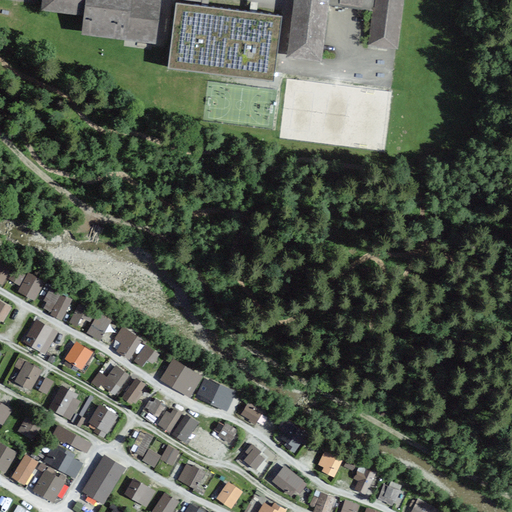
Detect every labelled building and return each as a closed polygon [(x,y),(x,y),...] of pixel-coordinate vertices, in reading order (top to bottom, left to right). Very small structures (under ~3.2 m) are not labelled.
[(126,39),(154,43),(155,37),(157,20),(159,0),(42,0),(42,4),(41,11),(82,16),(80,34),(124,39),(126,39)] [(397,47),(402,0),(294,0),(287,57),(323,62),(329,5),(374,10),(370,44),(397,47)] [(276,13),(175,1),(170,39),(167,66),(209,71),(268,78),(276,13)] [(0,281),(9,267),(0,262),(0,281)] [(12,270),(7,280),(16,285),(22,276),(12,270)] [(20,283),(37,292),(41,284),(24,275),(20,283)] [(49,290),(40,307),(48,311),(57,294),(49,290)] [(50,314),(61,319),(68,304),(57,299),(50,314)] [(0,322),(9,307),(0,301),(0,322)] [(90,311),(77,304),(68,321),(75,325),(79,317),(86,320),(90,311)] [(108,319),(96,312),(85,331),(97,338),(108,319)] [(50,328),(34,319),(21,343),(37,352),(50,328)] [(136,341),(125,334),(116,348),(128,355),(136,341)] [(91,351),(75,340),(63,357),(80,368),(91,351)] [(153,349),(143,342),(131,361),(141,367),(153,349)] [(41,370),(18,357),(14,365),(19,368),(13,380),(30,389),(41,370)] [(166,360),(156,377),(186,395),(196,377),(166,360)] [(92,380),(112,394),(127,374),(112,364),(105,374),(99,370),(92,380)] [(51,378),(44,374),(37,388),(44,391),(51,378)] [(145,384),(135,376),(123,389),(134,397),(145,384)] [(236,392),(204,377),(195,397),(227,412),(236,392)] [(77,392),(60,383),(47,406),(68,417),(78,399),(74,397),(77,392)] [(148,398),(143,406),(157,414),(162,405),(158,402),(159,399),(154,396),(152,400),(148,398)] [(257,423),(265,411),(247,400),(239,412),(257,423)] [(11,409),(0,401),(0,422),(1,424),(11,409)] [(116,414),(97,402),(86,421),(98,428),(95,433),(103,437),(116,414)] [(167,430),(179,411),(171,407),(169,411),(165,408),(156,423),(167,430)] [(27,411),(16,428),(32,438),(42,421),(27,411)] [(84,416),(77,412),(72,421),(79,425),(84,416)] [(183,441),(197,421),(184,412),(170,433),(183,441)] [(236,429),(224,421),(216,433),(228,441),(236,429)] [(90,441),(57,423),(51,433),(85,452),(90,441)] [(287,424),(279,436),(295,446),(302,433),(287,424)] [(140,456),(151,434),(145,430),(143,433),(138,430),(132,442),(137,445),(133,453),(140,456)] [(222,442),(204,430),(198,437),(216,450),(222,442)] [(162,440),(155,437),(152,443),(159,446),(162,440)] [(16,452),(0,441),(0,469),(4,471),(16,452)] [(52,443),(43,460),(74,476),(81,463),(71,457),(73,454),(52,443)] [(252,443),(240,457),(254,468),(263,457),(257,451),(259,449),(252,443)] [(180,451),(167,444),(159,458),(173,465),(180,451)] [(160,454),(148,448),(142,459),(153,465),(160,454)] [(342,459),(324,449),(317,463),(323,466),(321,470),(333,476),(342,459)] [(36,461),(24,453),(10,476),(22,483),(36,461)] [(123,466),(102,453),(80,490),(87,494),(85,498),(93,502),(95,499),(101,502),(123,466)] [(342,465),(350,470),(354,463),(345,458),(342,465)] [(190,465),(185,462),(175,481),(201,494),(204,490),(196,486),(205,470),(191,463),(190,465)] [(306,484),(283,465),(270,480),(290,496),(295,491),(298,494),(306,484)] [(365,494),(373,472),(357,465),(352,478),(357,480),(353,489),(365,494)] [(45,469),(43,468),(32,489),(51,499),(65,475),(59,472),(57,476),(52,473),(54,470),(47,466),(45,469)] [(154,488),(132,476),(123,491),(145,504),(154,488)] [(241,491),(226,481),(214,497),(232,509),(237,502),(235,500),(241,491)] [(382,482),(376,498),(395,505),(401,490),(382,482)] [(167,511),(176,497),(163,489),(152,509),(157,511),(167,511)] [(327,511),(334,497),(319,491),(317,498),(312,496),(308,504),(314,506),(312,511),(315,511),(327,511)] [(410,511),(434,511),(437,508),(417,498),(410,511)] [(356,511),(359,503),(344,499),(339,511),(356,511)] [(203,511),(187,501),(182,509),(186,511),(203,511)] [(277,511),(278,511),(262,502),(256,511),(277,511)]
